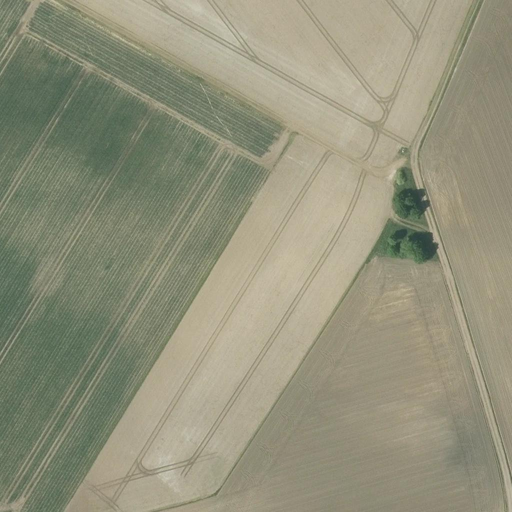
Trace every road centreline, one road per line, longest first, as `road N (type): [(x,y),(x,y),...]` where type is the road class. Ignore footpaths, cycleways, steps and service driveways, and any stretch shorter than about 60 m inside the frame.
road 1 (track): [(475,0),(412,162),(511,494)]
road 2 (track): [(69,0),(384,176),(412,162)]
